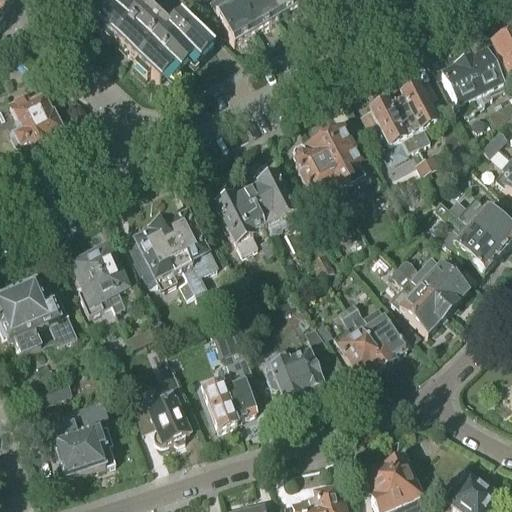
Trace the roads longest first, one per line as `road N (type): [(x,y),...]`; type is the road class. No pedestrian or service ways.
road 1 (residential): [(156,157),(455,0)]
road 2 (residential): [(120,511),(340,442),(425,401)]
road 3 (residential): [(156,157),(21,34)]
road 4 (residential): [(0,237),(156,157)]
road 5 (residential): [(425,401),(511,308)]
